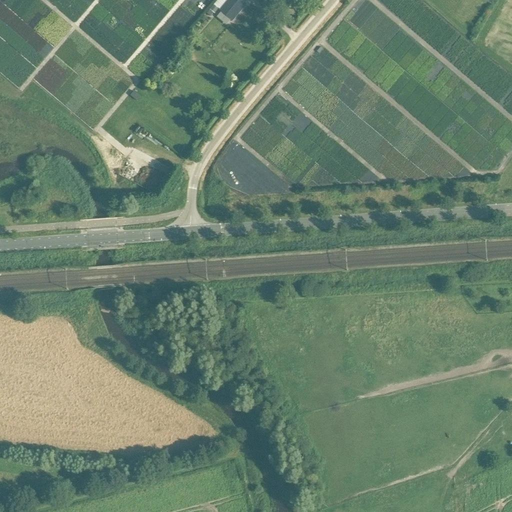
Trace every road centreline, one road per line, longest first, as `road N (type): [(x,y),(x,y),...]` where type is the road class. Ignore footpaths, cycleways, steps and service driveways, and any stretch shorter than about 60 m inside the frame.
road 1 (secondary): [(511,209),(191,232)]
road 2 (unclassified): [(191,232),(198,163),(332,0)]
road 3 (track): [(238,452),(21,511)]
road 4 (track): [(238,452),(211,415),(115,355),(88,312)]
road 5 (secondary): [(0,245),(191,232)]
